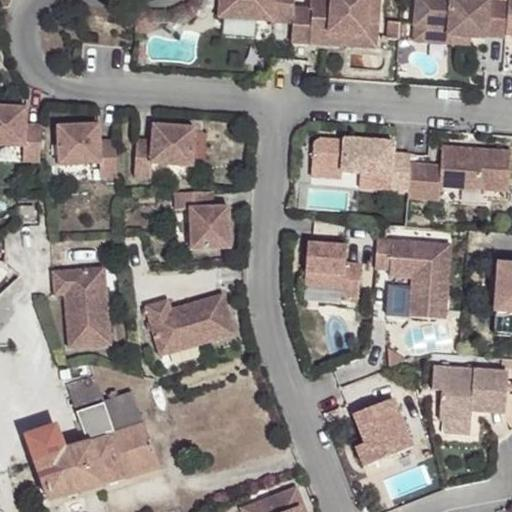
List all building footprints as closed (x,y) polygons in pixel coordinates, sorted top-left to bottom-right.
[(274,23),(295,25),(295,11),(296,0),(222,0),(221,19),(274,23)] [(312,0),(312,12),(295,11),(295,25),(293,46),(331,48),(332,36),(368,38),(369,28),(380,29),(381,0),(312,0)] [(511,6),(442,0),(421,0),(419,28),(452,31),(452,39),(473,40),(489,41),(489,39),(509,40),(509,37),(511,6)] [(274,23),(221,19),(220,33),(220,34),(220,35),(220,36),(221,36),(221,37),(222,37),(222,38),(223,38),(224,38),(267,41),(268,41),(269,41),(270,41),(270,40),(271,40),(272,39),(272,38),(272,37),(274,23)] [(332,36),(331,48),(378,52),(380,29),(369,28),(368,38),(332,36)] [(452,31),(419,28),(417,45),(473,48),(473,40),(452,39),(452,31)] [(23,107),(0,106),(0,144),(20,146),(19,161),(36,162),(37,124),(22,123),(23,107)] [(197,131),(156,128),(155,144),(139,143),(136,181),(153,182),(154,167),(194,170),(197,131)] [(101,129),(59,132),(63,171),(103,168),(104,182),(121,181),(118,144),(102,145),(101,129)] [(412,167),(413,158),(395,156),(396,146),(347,142),(344,176),(393,179),(392,194),(410,196),(412,167)] [(443,169),(441,190),(482,194),(511,196),(511,177),(511,154),(475,152),(475,156),(469,155),(469,151),(444,149),(443,169)] [(429,168),(412,167),(410,196),(409,202),(426,203),(427,189),(429,168)] [(443,169),(429,168),(427,189),(441,190),(443,169)] [(482,194),(441,190),(440,204),(481,207),(482,201),(482,194)] [(214,195),(177,196),(177,213),(192,212),(193,253),(231,252),(231,210),(215,211),(214,195)] [(452,248),(379,242),(377,272),(392,273),(391,280),(414,282),(410,321),(447,323),(452,248)] [(348,249),(309,246),(306,289),(324,290),(343,292),(343,299),(359,301),(361,268),(346,267),(348,249)] [(113,267),(100,268),(104,308),(116,307),(113,267)] [(100,268),(48,273),(51,296),(60,295),(65,350),(107,346),(104,308),(100,268)] [(511,269),(502,268),(497,336),(511,337),(511,269)] [(414,282),(391,280),(388,319),(410,321),(414,282)] [(324,290),(306,289),(304,304),(322,305),(324,290)] [(146,309),(160,359),(236,338),(224,297),(172,312),(169,302),(146,309)] [(510,375),(436,369),(435,393),(444,393),(442,423),(447,423),(473,425),(474,414),(483,415),(507,417),(510,375)] [(75,414),(104,405),(94,378),(66,389),(75,414)] [(89,448),(103,489),(160,475),(132,396),(116,401),(114,395),(106,397),(108,403),(104,405),(75,414),(83,439),(91,443),(93,447),(89,448)] [(394,402),(354,417),(366,447),(356,450),(364,470),(413,451),(394,402)] [(473,425),(447,423),(446,436),(472,438),(473,425)] [(48,504),(103,489),(89,448),(61,454),(50,425),(24,435),(48,504)] [(298,490),(240,511),(301,511),(300,510),(304,508),(298,490)]
